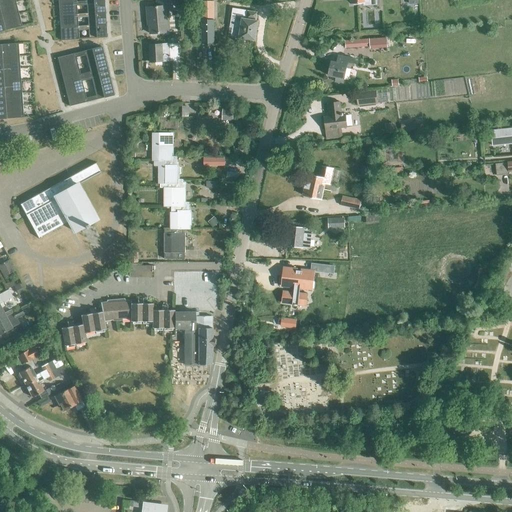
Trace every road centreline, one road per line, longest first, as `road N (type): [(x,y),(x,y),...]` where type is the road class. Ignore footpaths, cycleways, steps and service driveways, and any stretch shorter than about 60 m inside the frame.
road 1 (residential): [(113,135),(116,220),(99,249),(65,265),(27,254),(5,216),(5,194),(101,140)]
road 2 (residential): [(220,365),(278,92)]
road 3 (tertiary): [(436,479),(209,461)]
road 4 (tertiary): [(207,477),(433,495)]
road 5 (tertiary): [(194,459),(64,445),(0,408)]
road 6 (tertiary): [(0,425),(31,449),(68,462),(192,475)]
road 7 (unknown): [(233,293),(101,292),(54,323)]
road 8 (residential): [(132,85),(278,92)]
road 9 (residential): [(0,133),(131,101)]
